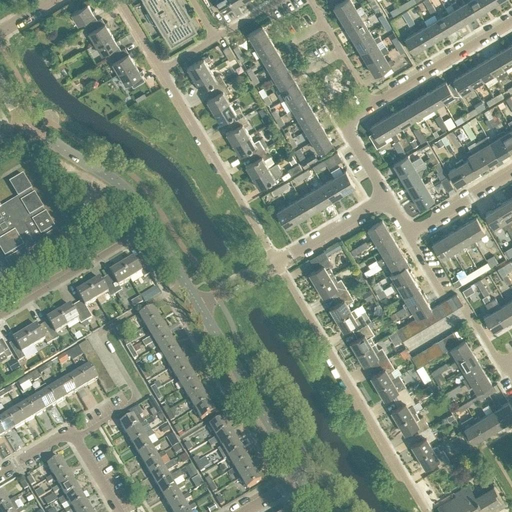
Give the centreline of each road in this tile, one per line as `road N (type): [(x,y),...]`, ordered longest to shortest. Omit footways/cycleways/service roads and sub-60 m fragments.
road 1 (residential): [(276,262),(424,511)]
road 2 (residential): [(160,69),(276,262)]
road 3 (tertiary): [(300,478),(197,306)]
road 4 (residential): [(151,228),(0,318)]
road 5 (tertiary): [(151,228),(130,194),(23,122)]
road 6 (residential): [(373,104),(511,21)]
road 7 (residential): [(276,262),(383,196)]
road 8 (residential): [(373,104),(311,0)]
